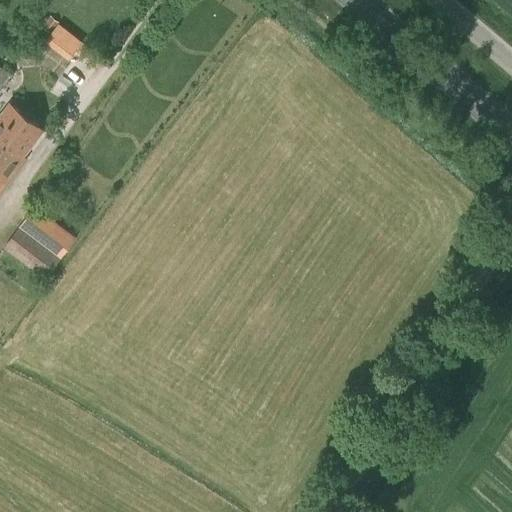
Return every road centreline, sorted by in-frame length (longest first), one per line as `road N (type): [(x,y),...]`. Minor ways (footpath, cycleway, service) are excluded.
road 1 (track): [(511,229),(316,511)]
road 2 (primary): [(511,131),(361,0)]
road 3 (unknown): [(150,0),(67,102)]
